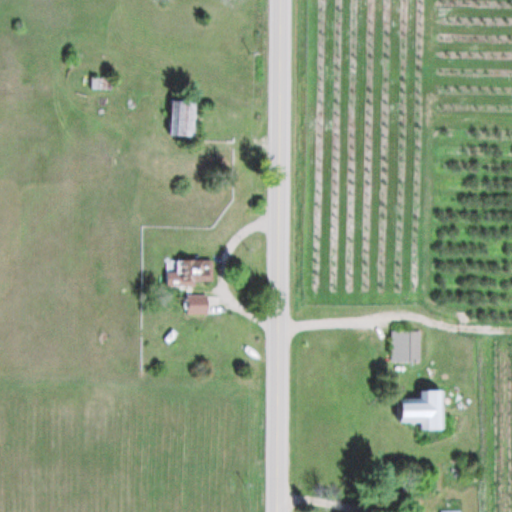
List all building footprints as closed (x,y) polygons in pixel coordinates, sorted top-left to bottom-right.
[(112,77),(91,77),(91,92),(112,92),(112,77)] [(197,101),(172,100),(169,136),(195,137),(197,101)] [(165,285),(211,285),(211,259),(165,259),(165,285)] [(207,295),(185,295),(185,314),(207,314),(207,295)] [(420,330),(390,330),(390,362),(420,362),(420,330)] [(445,390),(422,390),(422,398),(401,398),(401,422),(422,422),(422,430),(445,430),(445,390)]
